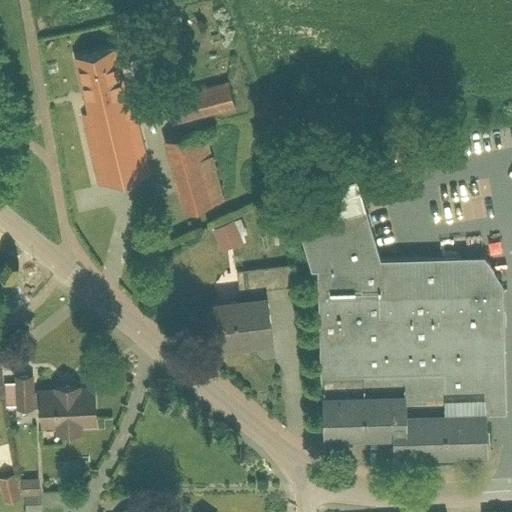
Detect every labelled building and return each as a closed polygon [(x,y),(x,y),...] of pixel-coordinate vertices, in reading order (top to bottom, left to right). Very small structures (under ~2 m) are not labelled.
[(70,53),(95,180),(145,170),(119,43),(70,53)] [(164,94),(170,120),(237,104),(231,78),(164,94)] [(164,137),(183,211),(223,201),(205,127),(164,137)] [(288,186),(298,222),(364,203),(354,168),(308,181),(288,186)] [(379,251),(364,203),(298,222),(310,261),(317,261),(319,381),(404,379),(405,400),(484,398),(485,405),(504,405),(501,276),(482,248),(379,251)] [(209,228),(221,253),(244,242),(233,218),(209,228)] [(266,286),(292,282),(289,259),(244,265),(247,288),(266,286)] [(247,288),(208,292),(213,343),(270,338),(266,286),(247,288)] [(35,375),(14,377),(16,405),(37,403),(35,375)] [(404,379),(319,381),(320,428),(390,427),(390,445),(485,444),(485,405),(484,398),(405,400),(404,379)] [(58,395),(45,395),(44,425),(61,425),(61,433),(88,433),(88,425),(100,425),(101,401),(83,400),(83,386),(58,386),(58,395)] [(12,473),(0,475),(0,481),(5,503),(19,500),(12,473)]
